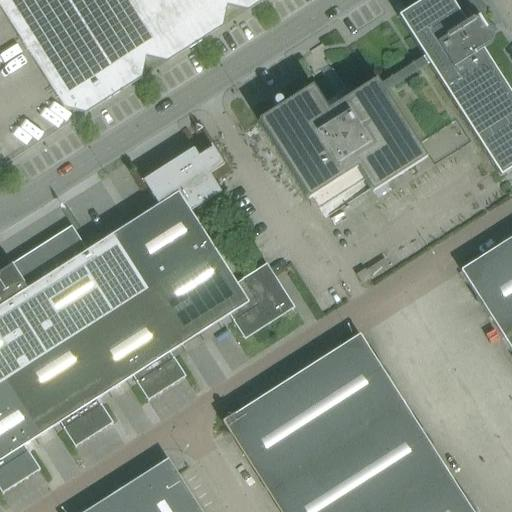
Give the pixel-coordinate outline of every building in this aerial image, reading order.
[(0,0),(0,7),(65,109),(86,114),(98,106),(94,100),(110,90),(114,96),(142,78),(147,57),(167,62),(223,27),(228,6),(248,11),(264,0),(0,0)] [(426,0),(423,2),(418,5),(408,12),(401,16),(399,17),(400,19),(424,57),(402,71),(380,85),(377,79),(353,95),(349,89),(325,104),(313,86),(258,121),(309,200),(357,169),(373,193),(427,158),(385,92),(407,78),(429,64),(501,177),(510,172),(510,171),(511,170),(511,96),(483,51),(492,45),(493,44),(493,43),(494,42),(494,40),(494,39),(493,37),(493,36),(492,35),(491,34),(490,33),(488,33),(481,31),(481,30),(481,29),(480,28),(480,27),(479,26),(478,25),(477,25),(476,25),(475,25),(474,25),(473,25),(474,24),(474,23),(474,22),(474,21),(473,21),(472,21),(471,21),(466,25),(450,0),(426,0)] [(98,106),(114,96),(110,90),(94,100),(98,106)] [(13,163),(66,114),(53,100),(0,149),(13,163)] [(143,181),(154,198),(159,206),(111,236),(146,291),(214,248),(191,213),(221,193),(210,175),(224,165),(213,148),(198,157),(193,149),(143,181)] [(146,291),(111,236),(88,251),(72,227),(10,266),(10,267),(2,272),(1,269),(0,269),(0,384),(1,384),(46,355),(74,338),(146,291)] [(511,238),(461,271),(504,339),(511,333),(511,238)] [(181,346),(229,316),(245,340),(295,308),(267,264),(236,284),(214,248),(146,291),(181,346)] [(357,275),(362,284),(371,278),(365,270),(357,275)] [(181,346),(146,291),(74,338),(109,393),(132,378),(148,402),(186,378),(170,354),(181,346)] [(223,422),(223,423),(266,490),(403,403),(360,335),(224,422),(223,422)] [(109,393),(74,338),(46,355),(1,384),(36,439),(59,424),(75,449),(113,425),(97,400),(109,393)] [(1,384),(0,384),(0,491),(2,496),(40,471),(24,447),(36,439),(1,384)] [(266,490),(279,511),(381,511),(446,471),(444,468),(434,474),(428,464),(438,458),(403,403),(266,490)] [(428,464),(434,474),(444,468),(438,458),(428,464)] [(121,490),(134,511),(201,511),(168,460),(121,490)] [(381,511),(472,511),(446,471),(381,511)] [(134,511),(121,490),(86,511),(134,511)]
